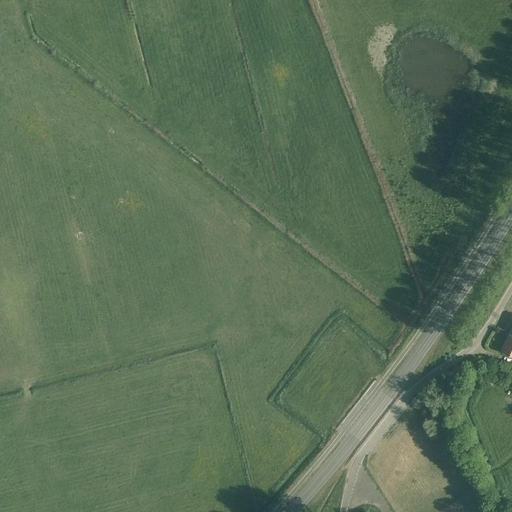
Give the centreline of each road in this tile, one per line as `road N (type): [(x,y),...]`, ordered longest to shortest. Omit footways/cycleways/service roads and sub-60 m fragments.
road 1 (primary): [(291,511),(408,366),(511,209)]
road 2 (unclassified): [(343,511),(357,459),(414,387),(465,353),(511,286)]
